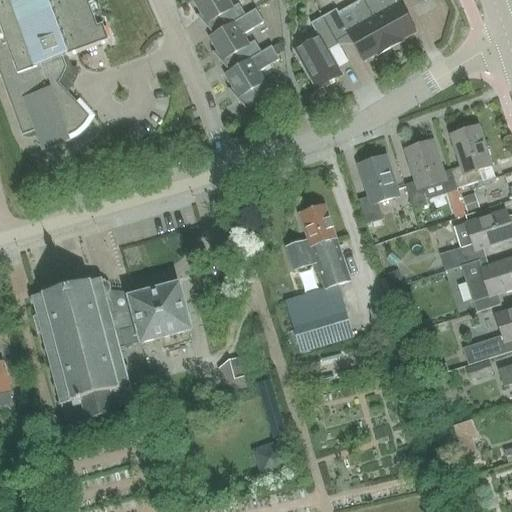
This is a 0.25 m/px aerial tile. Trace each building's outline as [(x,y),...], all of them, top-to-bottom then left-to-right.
[(0,0),(0,73),(22,135),(36,130),(43,151),(71,142),(69,137),(75,133),(78,131),(83,127),(85,124),(89,118),(90,117),(59,83),(61,81),(66,70),(66,67),(63,57),(62,57),(61,53),(65,52),(67,57),(109,42),(104,27),(107,26),(98,0),(95,2),(94,0),(0,0)] [(193,0),(204,19),(202,21),(206,26),(207,25),(206,24),(209,23),(215,33),(246,15),(239,4),(233,7),(228,0),(193,0)] [(378,55),(391,48),(363,0),(346,0),(350,7),(356,18),(345,24),(337,10),(324,17),(337,41),(349,35),(364,61),(377,53),(378,55)] [(363,0),(391,48),(403,41),(402,40),(416,32),(400,2),(397,4),(395,0),(363,0)] [(256,9),(246,15),(215,33),(209,37),(220,56),(217,58),(222,63),(223,62),(222,61),(225,60),(231,70),(261,52),(255,41),(249,44),(243,35),(264,23),(256,9)] [(339,45),(337,41),(324,17),(311,24),(319,38),(296,51),(317,89),(342,75),(328,51),(339,45)] [(285,50),(281,42),(273,47),(277,55),(285,50)] [(272,46),(261,52),(231,70),(225,74),(236,93),(233,95),(238,100),(239,99),(238,99),(241,97),(246,107),(246,108),(245,107),(245,108),(246,110),(247,109),(278,91),(271,78),(264,82),(259,72),(280,60),(272,46)] [(479,127),(472,129),(471,126),(467,125),(459,127),(457,131),(458,134),(451,136),(461,167),(461,168),(452,171),(457,188),(458,190),(482,182),(483,185),(496,181),(494,176),(491,166),(479,127)] [(413,212),(431,206),(430,201),(458,192),(458,190),(457,188),(452,171),(451,170),(443,172),(434,142),(406,151),(417,184),(406,187),(413,212)] [(380,203),(400,197),(387,157),(360,166),(371,197),(359,201),(368,225),(385,219),(380,203)] [(302,354),(354,336),(337,287),(352,282),(327,208),(299,217),(308,242),(285,250),(293,273),(311,267),(306,253),(312,251),(325,290),(284,304),(302,354)] [(462,269),(466,268),(477,265),(488,261),(484,249),(511,239),(511,217),(508,218),(506,211),(465,225),(455,228),(462,249),(441,256),(447,274),(462,269)] [(488,261),(477,265),(466,268),(462,269),(470,295),(477,314),(501,306),(497,296),(511,290),(511,258),(490,266),(488,261)] [(128,365),(124,366),(121,352),(124,351),(124,349),(120,350),(120,349),(140,343),(140,346),(142,345),(188,333),(192,332),(180,286),(130,300),(129,294),(127,294),(110,292),(111,287),(107,283),(105,283),(104,280),(91,283),(89,276),(41,288),(43,295),(31,298),(31,299),(28,299),(28,302),(32,301),(36,316),(32,317),(33,318),(38,337),(42,336),(46,351),(42,352),(43,354),(47,353),(51,368),(47,369),(48,372),(51,370),(56,386),(52,387),(53,389),(56,388),(61,403),(57,404),(57,407),(61,405),(67,425),(85,419),(87,423),(116,415),(115,410),(135,405),(130,386),(134,385),(133,383),(129,384),(125,369),(129,368),(128,365)] [(511,310),(494,316),(501,337),(486,343),(492,361),(511,354),(511,344),(511,340),(511,339),(511,310)] [(389,328),(383,311),(370,315),(376,332),(389,328)] [(485,360),(481,345),(460,351),(465,366),(485,360)] [(404,356),(394,359),(399,379),(410,376),(404,356)] [(239,359),(237,359),(228,361),(233,382),(244,379),(239,359)] [(470,382),(493,374),(489,362),(466,369),(470,382)] [(2,363),(0,363),(0,395),(10,393),(9,391),(7,392),(0,367),(0,365),(2,365),(2,363)] [(511,367),(499,372),(504,388),(511,385),(511,367)] [(470,462),(477,459),(471,443),(464,446),(470,462)]
